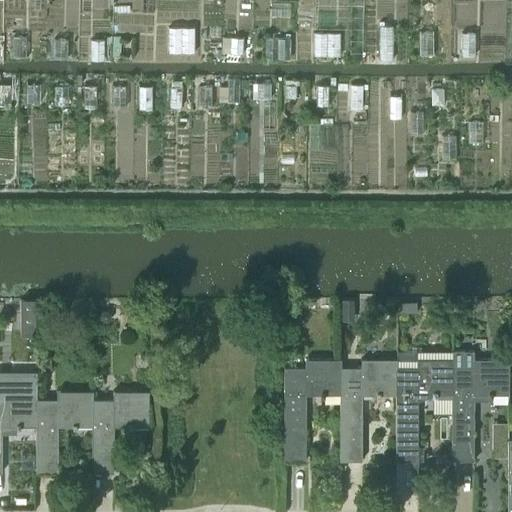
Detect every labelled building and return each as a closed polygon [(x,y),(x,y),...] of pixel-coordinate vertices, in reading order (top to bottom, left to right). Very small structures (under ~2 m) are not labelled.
[(35,299),(20,299),(20,333),(35,333),(35,299)] [(416,301),(396,302),(397,312),(416,312),(416,301)] [(464,303),(452,304),(453,313),(464,312),(464,303)] [(50,357),(39,357),(39,370),(50,370),(50,357)] [(339,394),(340,368),(340,359),(305,359),(305,367),(283,367),(283,460),(305,460),(306,394),(339,394)] [(451,367),(451,394),(451,460),(473,460),(473,394),(509,394),(509,359),(474,359),(474,367),(451,367)] [(340,368),(339,394),(339,460),(361,460),(360,394),(396,394),(396,367),(396,360),(361,360),(360,368),(340,368)] [(396,367),(396,394),(395,460),(417,460),(416,394),(451,394),(451,367),(451,360),(417,360),(417,368),(396,367)] [(0,471),(1,471),(1,425),(35,425),(35,397),(35,389),(0,388),(0,471)] [(35,397),(35,425),(35,471),(57,472),(57,425),(91,425),(91,396),(91,389),(56,389),(56,397),(35,397)] [(91,396),(91,425),(91,471),(113,471),(113,425),(148,425),(148,389),(112,389),(112,396),(91,396)]
